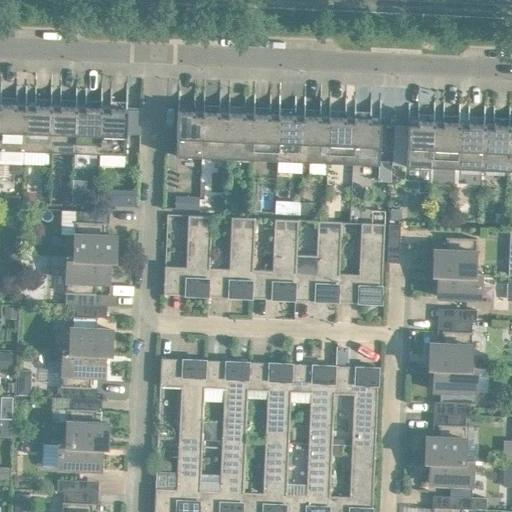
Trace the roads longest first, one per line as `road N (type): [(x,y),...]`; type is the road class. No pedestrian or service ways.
road 1 (residential): [(511,71),(154,55)]
road 2 (residential): [(143,327),(154,55)]
road 3 (residential): [(397,337),(143,327)]
road 4 (secondary): [(260,0),(511,12)]
road 5 (residential): [(138,511),(143,327)]
road 6 (residential): [(388,511),(397,337)]
road 7 (residential): [(154,55),(0,49)]
